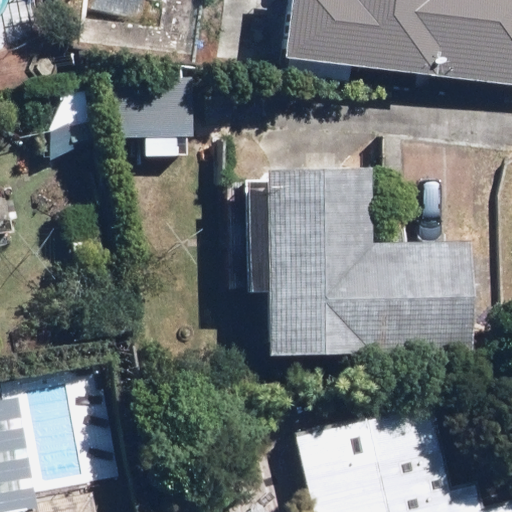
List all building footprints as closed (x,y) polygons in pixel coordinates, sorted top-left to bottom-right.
[(511,0),(264,0),(258,59),(511,88),(511,0)] [(103,80),(100,136),(180,141),(184,85),(103,80)] [(351,241),(350,170),(242,172),(245,363),(456,360),(454,239),(351,241)] [(19,494),(0,386),(0,385),(0,511),(92,511),(87,483),(19,494)] [(282,439),(295,511),(511,511),(511,494),(469,503),(466,489),(439,494),(424,413),(282,439)]
